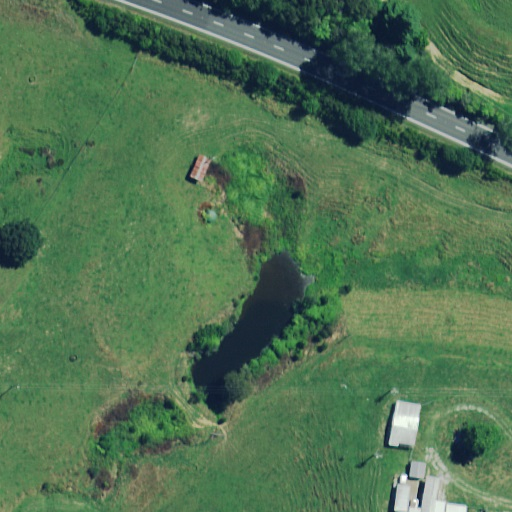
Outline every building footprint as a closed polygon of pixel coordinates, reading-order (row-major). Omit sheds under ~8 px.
[(407,415),(380,412),(377,435),(404,439),(407,415)] [(396,475),(413,476),(415,463),(397,462),(396,475)] [(428,511),(431,483),(418,481),(414,511),(428,511)] [(380,507),(391,508),(395,486),(384,485),(380,507)] [(404,511),(406,491),(396,490),(393,511),(401,511),(404,511)]
